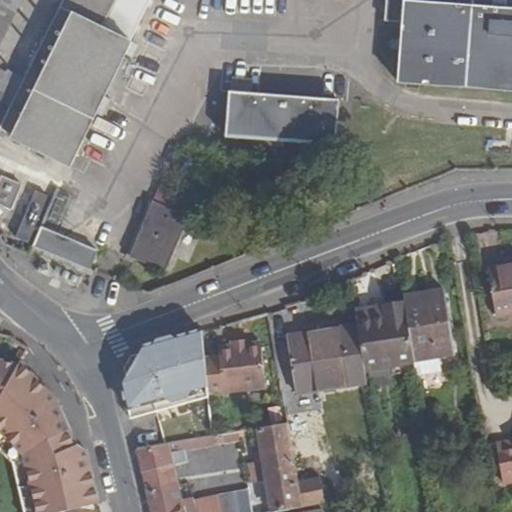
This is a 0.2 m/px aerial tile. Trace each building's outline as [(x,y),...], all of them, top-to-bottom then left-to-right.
[(0,0),(0,102),(10,108),(23,81),(7,72),(6,74),(0,71),(0,46),(22,0),(0,0)] [(63,0),(59,9),(103,29),(115,0),(63,0)] [(511,0),(385,0),(384,23),(403,24),(399,85),(511,93),(511,0)] [(23,81),(10,108),(0,127),(0,130),(11,136),(10,139),(70,169),(132,42),(103,29),(59,9),(23,81)] [(336,147),(339,101),(227,93),(224,138),(336,147)] [(6,174),(0,187),(0,201),(17,209),(28,184),(6,174)] [(142,240),(134,260),(166,273),(189,217),(152,202),(137,238),(142,240)] [(34,247),(89,270),(98,251),(41,227),(32,247),(34,247)] [(142,240),(137,238),(129,258),(134,260),(142,240)] [(497,318),(511,315),(511,266),(488,271),(497,318)] [(404,306),(444,300),(443,292),(403,299),(404,306)] [(405,311),(414,362),(443,357),(455,355),(444,300),(404,306),(405,311)] [(355,315),(356,325),(383,319),(383,314),(405,311),(404,306),(355,315)] [(356,325),(357,328),(364,373),(414,363),(414,362),(405,311),(383,314),(383,319),(356,325)] [(364,373),(357,328),(286,340),(295,395),(366,384),(364,373)] [(200,333),(141,349),(121,386),(130,424),(212,401),(211,395),(204,361),(200,333)] [(219,358),(204,361),(211,395),(268,385),(260,341),(245,344),(231,346),(217,348),(219,358)] [(414,363),(418,387),(447,382),(443,357),(414,362),(414,363)] [(0,401),(19,368),(0,363),(0,401)] [(92,480),(87,459),(77,452),(74,447),(57,405),(20,365),(19,368),(0,401),(0,454),(12,467),(22,511),(78,511),(99,507),(92,480)] [(188,424),(168,428),(170,441),(190,437),(188,424)] [(261,463),(264,480),(269,511),(283,511),(302,508),(298,483),(288,424),(256,430),(261,463)] [(440,447),(456,444),(453,426),(437,429),(440,447)] [(238,442),(236,434),(212,438),(214,447),(238,442)] [(214,447),(212,438),(136,451),(141,474),(170,467),(167,455),(182,452),(214,447)] [(511,443),(495,446),(503,492),(511,490),(511,443)] [(167,455),(170,467),(185,465),(182,452),(167,455)] [(256,482),(264,480),(261,463),(253,464),(256,482)] [(141,474),(146,493),(174,487),(170,467),(141,474)] [(246,484),(247,492),(250,511),(269,511),(264,480),(256,482),(246,484)] [(318,480),(298,483),(302,508),(322,505),(318,480)] [(174,487),(146,493),(150,511),(250,511),(247,492),(179,504),(174,487)]
